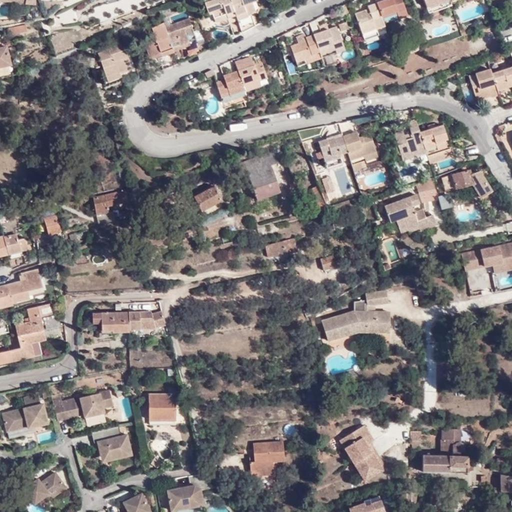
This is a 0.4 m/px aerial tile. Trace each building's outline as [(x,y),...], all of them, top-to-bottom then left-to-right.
[(212,13),(214,17),(227,13),(228,17),(236,15),(231,0),(211,0),(205,2),(208,11),(211,10),(212,13)] [(231,0),(236,15),(238,20),(242,32),(244,31),(240,20),(239,15),(233,0),(231,0)] [(233,0),(239,15),(240,20),(244,31),(256,25),(251,13),(256,11),(253,1),(256,0),(233,0)] [(388,0),(387,0),(379,3),(379,4),(386,24),(409,17),(402,0),(388,0)] [(449,0),(445,0),(426,6),(428,12),(452,5),(449,0)] [(379,37),(378,33),(377,30),(387,27),(386,24),(379,4),(368,7),(369,10),(356,14),(365,41),(379,37)] [(214,17),(215,22),(228,17),(227,13),(214,17)] [(228,17),(230,23),(238,20),(236,15),(228,17)] [(164,17),(166,22),(168,26),(175,49),(190,44),(189,41),(196,38),(189,19),(171,25),(167,16),(164,17)] [(164,22),(173,50),(175,49),(168,26),(166,22),(164,17),(162,18),(164,22)] [(229,23),(233,36),(242,32),(238,20),(230,23),(229,23)] [(158,54),(163,69),(178,64),(177,63),(174,52),(173,50),(164,22),(151,27),(155,39),(144,43),(149,57),(158,54)] [(28,32),(26,24),(9,27),(10,36),(28,32)] [(321,27),(314,29),(316,35),(323,33),(321,27)] [(323,56),(324,59),(345,51),(337,28),(323,33),(316,35),(323,56)] [(323,56),(316,35),(309,38),(309,39),(310,41),(302,44),(294,46),(300,61),(307,59),(308,61),(323,56)] [(100,53),(107,76),(121,72),(133,67),(125,42),(112,47),(112,49),(100,53)] [(0,48),(0,67),(10,65),(7,47),(0,48)] [(176,51),(180,62),(185,60),(181,49),(176,51)] [(394,68),(399,84),(423,78),(421,70),(433,67),(429,52),(402,59),(403,65),(394,68)] [(301,66),(324,59),(323,56),(308,61),(307,59),(300,61),(301,66)] [(253,64),(240,68),(240,70),(244,83),(266,76),(260,57),(251,60),(253,64)] [(498,90),(511,85),(511,66),(493,72),(493,74),(498,90)] [(240,68),(236,70),(241,84),(244,83),(240,70),(240,68)] [(471,81),(473,89),(477,87),(480,95),(490,92),(491,95),(491,96),(498,94),(497,90),(495,83),(492,72),(490,68),(475,73),(477,79),(471,81)] [(236,70),(228,72),(229,76),(223,77),(224,80),(216,82),(220,96),(243,89),(241,84),(236,70)] [(121,72),(107,76),(109,81),(123,77),(121,72)] [(458,86),(450,82),(447,86),(455,91),(458,86)] [(491,95),(490,92),(480,95),(477,87),(473,89),(476,99),(491,95)] [(243,89),(220,96),(222,102),(244,94),(243,89)] [(127,99),(130,92),(123,90),(113,93),(115,101),(125,103),(127,99)] [(422,134),(418,122),(410,125),(413,135),(414,138),(407,140),(407,136),(405,132),(396,135),(403,157),(419,152),(420,156),(428,154),(427,150),(422,134)] [(445,127),(422,134),(427,150),(438,147),(451,143),(445,127)] [(360,131),(345,136),(350,152),(356,170),(382,162),(373,134),(362,138),(360,131)] [(350,152),(345,136),(330,141),(329,139),(322,141),(328,162),(343,157),(342,154),(350,152)] [(429,156),(432,164),(455,157),(452,149),(429,156)] [(419,152),(403,157),(405,161),(420,156),(419,152)] [(279,164),(276,153),(235,168),(240,181),(250,177),(258,201),(282,193),(272,167),(279,164)] [(343,157),(328,162),(330,168),(345,163),(343,157)] [(446,175),(468,167),(467,165),(446,172),(446,175)] [(494,195),(481,172),(471,172),(471,169),(468,169),(468,167),(446,175),(449,189),(457,187),(457,188),(473,184),(483,201),(494,195)] [(435,176),(415,183),(416,186),(435,179),(435,176)] [(416,186),(421,202),(424,201),(429,200),(430,199),(437,199),(435,179),(416,186)] [(327,215),(331,214),(327,204),(320,188),(314,190),(323,212),(325,211),(327,215)] [(134,200),(133,193),(132,189),(95,199),(97,215),(110,212),(108,206),(134,200)] [(222,201),(216,189),(196,199),(203,211),(222,201)] [(396,219),(399,230),(408,227),(409,229),(419,226),(420,229),(420,231),(436,225),(432,214),(425,217),(423,209),(414,212),(412,206),(419,203),(416,194),(384,205),(390,221),(396,219)] [(46,234),(49,244),(61,241),(53,205),(37,209),(38,216),(44,215),(45,219),(43,219),(47,234),(46,234)] [(356,215),(355,218),(352,219),(351,216),(327,223),(329,233),(354,227),(353,226),(357,225),(356,222),(357,222),(360,224),(364,224),(366,223),(368,220),(369,217),(368,214),(366,212),(364,211),(360,211),(357,213),(356,215)] [(4,232),(6,238),(0,239),(0,257),(10,255),(13,269),(23,265),(23,257),(30,255),(26,241),(20,242),(19,236),(13,237),(12,232),(21,229),(19,222),(8,225),(9,231),(4,232)] [(267,246),(270,257),(287,254),(298,252),(295,239),(267,246)] [(483,268),(492,266),(502,264),(504,272),(511,270),(511,241),(479,249),(483,268)] [(466,271),(483,268),(479,249),(463,252),(466,271)] [(336,268),(333,257),(321,260),(324,271),(336,268)] [(494,274),(504,272),(502,264),(492,266),(494,274)] [(32,297),(31,292),(43,289),(39,270),(22,274),(19,278),(20,283),(0,287),(0,307),(12,304),(11,302),(32,297)] [(328,343),(357,333),(389,334),(390,313),(375,312),(367,312),(367,307),(375,306),(389,304),(387,290),(365,293),(366,300),(354,301),(354,311),(320,322),(328,343)] [(0,362),(42,353),(39,340),(46,338),(41,315),(52,313),(50,303),(29,307),(31,321),(16,324),(21,348),(0,352),(0,362)] [(130,330),(129,312),(93,313),(93,323),(103,323),(103,329),(113,329),(113,331),(130,331),(130,330)] [(167,330),(162,314),(150,315),(150,312),(129,312),(130,330),(130,331),(167,330)] [(59,326),(58,318),(44,320),(46,328),(59,326)] [(54,405),(58,420),(66,418),(65,414),(82,410),(83,413),(84,416),(104,411),(104,407),(112,405),(108,389),(61,401),(60,395),(53,397),(54,403),(54,405)] [(23,397),(25,406),(2,412),(7,431),(28,425),(28,427),(47,422),(42,402),(40,403),(37,394),(23,397)] [(150,395),(150,420),(175,420),(175,395),(150,395)] [(389,423),(399,423),(399,414),(394,414),(394,406),(389,405),(389,423)] [(121,436),(119,425),(89,432),(92,443),(95,442),(97,441),(98,445),(96,445),(100,465),(112,462),(113,469),(135,464),(128,435),(121,436)] [(363,486),(389,472),(363,426),(337,440),(363,486)] [(441,456),(450,456),(450,472),(468,472),(468,457),(460,456),(460,453),(462,452),(463,451),(464,449),(464,447),(464,446),(463,443),(461,442),(460,442),(460,429),(442,428),(441,456)] [(410,431),(410,439),(411,439),(411,448),(418,448),(417,438),(419,438),(419,431),(410,431)] [(255,461),(250,461),(251,476),(275,475),(274,462),(285,461),(284,441),(255,442),(255,461)] [(423,470),(450,472),(450,456),(441,456),(437,456),(423,455),(423,470)] [(102,471),(113,469),(112,462),(100,465),(102,471)] [(6,472),(16,468),(18,468),(1,463),(6,472)] [(19,479),(10,486),(13,490),(22,504),(31,498),(34,502),(48,492),(51,496),(65,486),(55,471),(41,481),(38,477),(24,487),(19,479)] [(207,480),(204,473),(190,475),(191,485),(168,489),(171,510),(204,505),(201,490),(217,487),(207,480)] [(511,476),(501,474),(501,492),(511,492),(511,476)] [(411,501),(408,508),(415,509),(417,492),(409,491),(405,500),(411,501)] [(148,511),(150,511),(141,493),(123,502),(127,511),(123,511),(148,511)] [(350,511),(380,511),(384,511),(379,495),(360,501),(360,504),(349,508),(350,511)]
